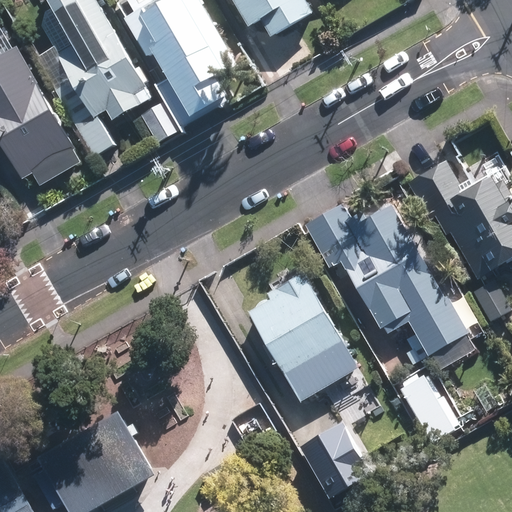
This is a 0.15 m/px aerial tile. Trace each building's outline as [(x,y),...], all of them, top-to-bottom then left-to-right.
[(136,66),(97,0),(47,0),(72,42),(55,52),(71,79),(56,87),(95,154),(117,141),(100,112),(106,109),(113,119),(152,97),(146,86),(147,85),(145,80),(149,78),(141,64),(136,66)] [(183,129),(230,102),(216,77),(235,66),(196,0),(127,0),(136,13),(126,19),(149,57),(153,54),(168,79),(157,85),(183,129)] [(313,9),(307,0),(234,0),(249,24),(261,18),(271,34),(313,9)] [(0,142),(22,181),(34,174),(40,184),(81,160),(17,49),(7,54),(0,43),(0,142)] [(180,132),(164,103),(141,117),(157,145),(180,132)] [(449,231),(476,277),(511,256),(511,195),(502,179),(493,184),(486,173),(461,187),(444,159),(407,181),(427,217),(433,214),(444,234),(449,231)] [(443,297),(392,204),(367,219),(363,211),(350,218),(343,205),(306,226),(329,269),(341,263),(345,271),(348,269),(380,329),(404,316),(426,356),(468,333),(446,295),(443,297)] [(299,399),(356,366),(301,270),(265,291),(268,297),(247,309),(299,399)] [(490,318),(511,305),(511,304),(495,276),(473,288),(490,318)] [(475,417),(443,362),(399,387),(431,442),(475,417)] [(328,458),(323,448),(346,434),(321,390),(281,413),(306,457),(309,456),(315,466),(328,458)] [(35,451),(67,511),(91,511),(155,478),(116,407),(35,451)] [(448,511),(454,511),(468,505),(471,511),(511,511),(511,429),(446,467),(454,481),(437,491),(448,511)] [(0,511),(33,511),(1,457),(0,457),(0,511)]
